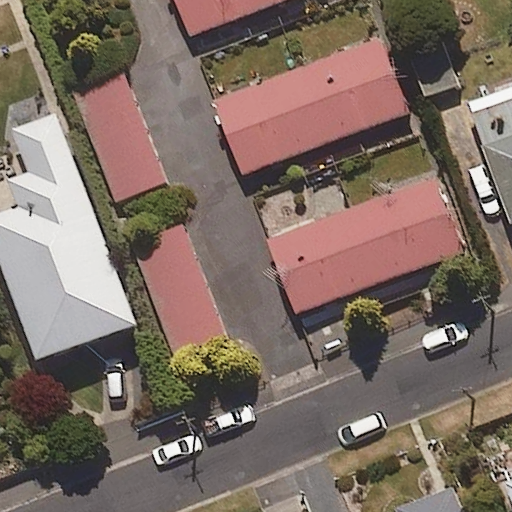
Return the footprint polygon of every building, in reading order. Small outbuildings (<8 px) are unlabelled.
[(176,0),(190,37),(288,0),(176,0)] [(425,98),(460,85),(443,38),(407,51),(425,98)] [(242,176),(408,112),(380,39),(214,103),(242,176)] [(116,203),(166,184),(123,74),(74,94),(116,203)] [(511,92),(469,109),(511,222),(511,92)] [(0,264),(37,362),(135,325),(54,115),(13,131),(31,177),(9,186),(17,208),(0,214),(0,264)] [(296,313),(462,253),(434,178),(269,239),(296,313)] [(176,359),(225,340),(182,226),(132,245),(176,359)] [(511,470),(502,474),(511,499),(511,470)] [(461,511),(452,490),(403,511),(461,511)]
